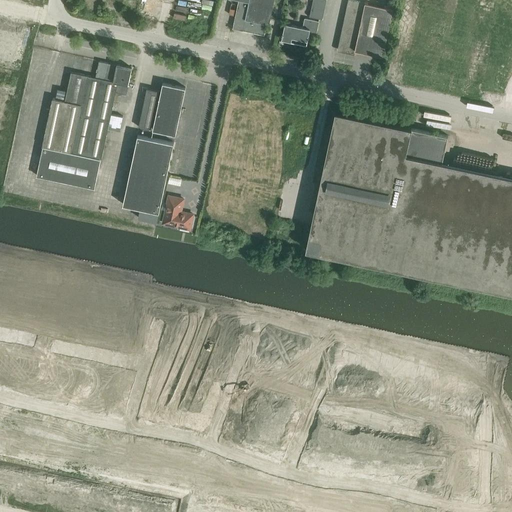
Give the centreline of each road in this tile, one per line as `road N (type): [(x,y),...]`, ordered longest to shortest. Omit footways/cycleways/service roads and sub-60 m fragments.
road 1 (unclassified): [(499,115),(51,17)]
road 2 (unclassified): [(202,511),(0,469)]
road 3 (residential): [(478,511),(284,475)]
road 4 (residential): [(127,430),(0,399)]
road 5 (residential): [(314,405),(437,430)]
road 6 (residential): [(488,388),(485,511)]
